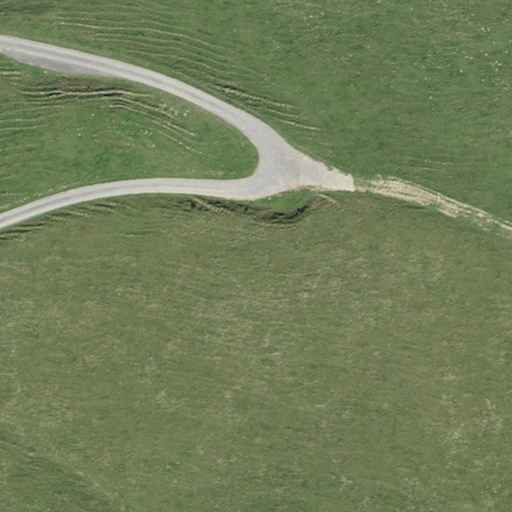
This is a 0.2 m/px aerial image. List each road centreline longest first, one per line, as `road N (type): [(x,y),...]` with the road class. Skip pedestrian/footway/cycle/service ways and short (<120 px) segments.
road 1 (track): [(0,42),(190,93),(257,131),(275,164),(252,187),(107,189),(0,220)]
road 2 (track): [(275,164),(428,199),(511,231)]
